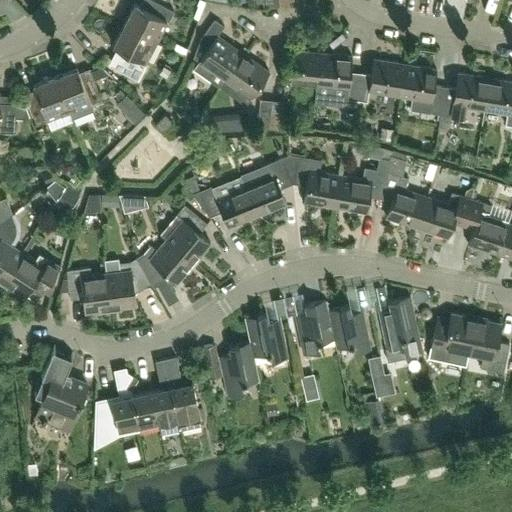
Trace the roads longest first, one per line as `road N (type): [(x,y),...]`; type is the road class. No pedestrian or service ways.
road 1 (residential): [(0,334),(38,329),(105,345),(149,342),(252,281),(310,267),(384,269),(511,295)]
road 2 (residential): [(511,50),(322,13)]
